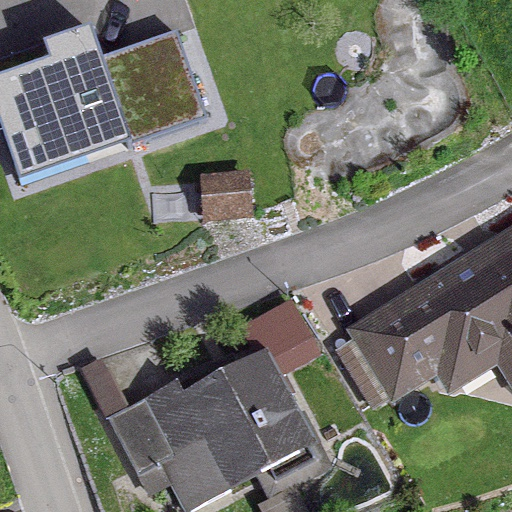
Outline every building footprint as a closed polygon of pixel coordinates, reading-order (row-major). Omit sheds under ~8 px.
[(121,149),(85,42),(47,55),(54,74),(0,92),(0,123),(20,183),(121,149)] [(334,354),(335,356),(367,407),(390,392),(391,395),(436,367),(448,387),(489,361),(511,398),(511,240),(356,338),(357,340),(334,354)] [(312,358),(298,330),(271,345),(285,372),(312,358)] [(178,400),(171,388),(106,423),(144,495),(168,483),(182,511),(191,511),(226,494),(220,481),(246,468),(253,480),(265,474),(275,493),(315,472),(305,452),(315,446),(299,415),(289,421),(257,358),(178,400)] [(101,412),(116,404),(96,365),(81,373),(101,412)] [(297,511),(289,496),(261,511),(260,511),(297,511)]
